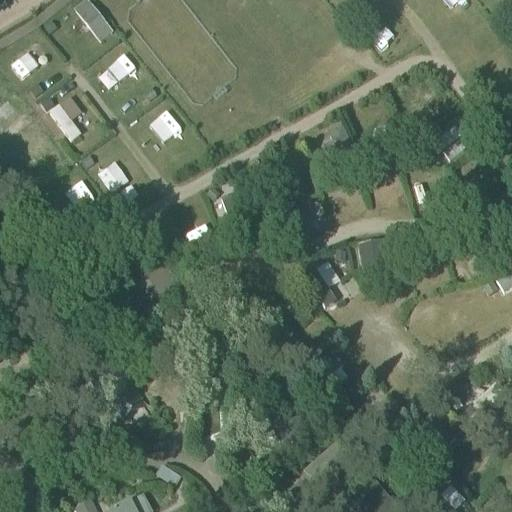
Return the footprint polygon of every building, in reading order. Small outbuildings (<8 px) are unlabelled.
[(70,121),(78,118),(71,102),(51,111),(65,143),(77,138),(70,121)] [(31,188),(58,163),(41,144),(14,169),(31,188)] [(294,189),(305,187),(296,150),(285,153),(294,189)] [(128,281),(154,331),(186,314),(173,289),(184,283),(175,266),(170,269),(166,261),(128,281)] [(328,265),(303,277),(320,312),(335,305),(328,291),(338,286),(328,265)] [(226,334),(196,336),(199,369),(228,367),(226,334)] [(189,380),(185,369),(174,372),(177,384),(189,380)] [(129,417),(130,418),(133,417),(132,416),(143,408),(119,371),(94,387),(118,424),(129,417)] [(468,424),(503,400),(495,389),(460,414),(468,424)] [(280,405),(266,441),(285,448),(290,446),(302,413),(297,411),(300,403),(287,398),(284,406),(280,405)] [(335,445),(309,468),(329,489),(354,466),(335,445)] [(393,511),(374,487),(354,504),(360,511),(393,511)] [(449,490),(440,499),(451,511),(453,511),(462,504),(449,490)] [(148,511),(142,500),(117,511),(148,511)]
